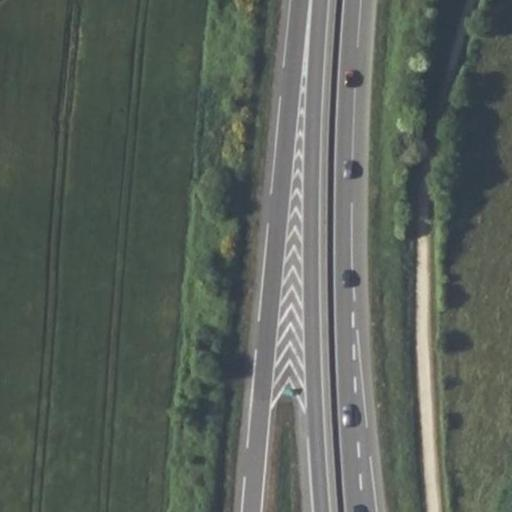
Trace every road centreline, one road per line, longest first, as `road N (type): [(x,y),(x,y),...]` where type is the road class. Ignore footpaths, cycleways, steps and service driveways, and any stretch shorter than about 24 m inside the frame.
road 1 (primary): [(301,0),(253,511)]
road 2 (primary): [(323,0),(312,290),(322,511)]
road 3 (primary): [(355,511),(344,225),(354,0)]
